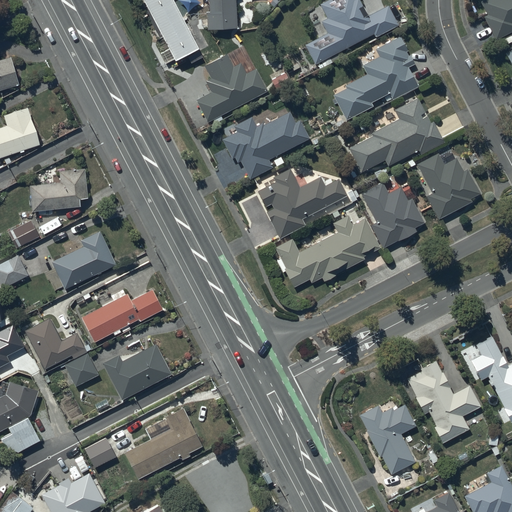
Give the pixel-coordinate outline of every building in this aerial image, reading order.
[(142,0),(175,61),(197,49),(170,0),(142,0)] [(208,0),(209,12),(206,12),(207,30),(236,29),(234,0),(208,0)] [(327,0),(319,4),(326,18),(321,21),(327,34),(305,45),(314,64),(373,34),(375,38),(398,26),(388,6),(367,16),(363,18),(358,9),(362,7),(358,0),(327,0)] [(487,16),(484,17),(495,40),(511,32),(511,0),(483,0),(480,2),(487,16)] [(400,36),(375,49),(380,57),(362,66),(366,74),(344,86),(346,89),(333,96),(346,121),(373,106),(371,102),(389,93),(393,100),(418,87),(407,67),(415,64),(400,36)] [(226,55),(204,66),(210,79),(205,82),(211,93),(195,101),(206,122),(267,91),(255,68),(246,73),(240,63),(233,67),(226,55)] [(0,90),(18,85),(10,57),(0,59),(0,90)] [(285,72),(271,80),(276,90),(291,82),(285,72)] [(431,125),(417,99),(394,111),(398,119),(371,133),(372,136),(348,149),(361,172),(384,160),(388,167),(418,151),(421,155),(443,143),(433,124),(431,125)] [(39,145),(26,108),(3,115),(7,125),(0,127),(0,158),(20,152),(20,153),(24,152),(23,150),(39,145)] [(252,116),(233,125),(236,133),(222,139),(232,159),(235,158),(238,163),(241,162),(249,179),(273,168),(269,159),(309,140),(300,119),(295,121),(290,112),(265,124),(264,122),(257,126),(252,116)] [(438,153),(416,165),(432,193),(426,197),(439,220),(472,203),(470,199),(480,194),(467,170),(463,172),(456,159),(444,165),(438,153)] [(85,169),(59,171),(60,182),(29,185),(31,211),(80,207),(79,200),(88,199),(85,169)] [(290,169),(274,177),(276,182),(257,192),(265,207),(271,204),(274,209),(266,213),(279,239),(305,225),(302,219),(347,196),(338,179),(325,186),(320,177),(300,188),(290,169)] [(382,184),(362,194),(375,223),(370,225),(382,249),(417,232),(415,228),(424,223),(412,198),(406,201),(400,189),(387,195),(382,184)] [(292,239),(275,247),(281,259),(276,261),(282,273),(285,272),(293,288),(309,280),(311,283),(322,278),(324,282),(336,277),(335,275),(365,260),(363,257),(380,248),(365,219),(353,225),(348,216),(334,223),(338,232),(299,252),(292,239)] [(39,236),(30,220),(7,232),(16,249),(39,236)] [(115,265),(98,231),(79,240),(82,246),(50,262),(63,290),(115,265)] [(28,276),(17,255),(0,264),(0,284),(3,289),(28,276)] [(112,301),(82,317),(95,342),(113,333),(114,336),(122,332),(123,333),(130,329),(128,325),(139,320),(140,322),(163,310),(152,290),(131,301),(127,294),(126,295),(123,289),(110,296),(112,301)] [(61,341),(50,318),(24,330),(40,362),(37,363),(41,371),(72,356),(74,360),(64,364),(76,388),(99,376),(77,333),(61,341)] [(480,356),(470,360),(480,381),(488,378),(510,423),(511,421),(511,363),(506,367),(491,336),(475,344),(480,356)] [(171,374),(155,344),(121,361),(119,355),(103,363),(121,399),(171,374)] [(408,379),(417,398),(416,398),(424,414),(428,412),(435,426),(433,427),(442,444),(471,430),(464,416),(481,407),(470,385),(453,393),(450,388),(451,387),(443,371),(441,372),(436,362),(421,369),(423,372),(408,379)] [(38,391),(10,381),(2,380),(0,387),(0,431),(8,428),(11,434),(1,439),(9,457),(40,441),(30,422),(33,420),(30,415),(38,391)] [(378,406),(359,416),(367,431),(366,431),(380,458),(382,457),(392,476),(416,463),(401,435),(416,427),(405,405),(394,411),(392,408),(382,414),(378,406)] [(202,447),(182,408),(164,418),(165,420),(146,430),(151,440),(125,454),(138,480),(182,458),(182,459),(189,455),(189,453),(202,447)] [(116,457),(105,437),(84,449),(95,468),(116,457)] [(490,482),(463,495),(471,511),(511,511),(511,486),(502,466),(486,473),(490,482)] [(87,511),(104,503),(88,474),(71,483),(68,477),(58,483),(59,485),(41,495),(50,511),(87,511)] [(29,511),(32,508),(12,492),(0,507),(0,511),(29,511)] [(459,511),(449,492),(433,500),(436,508),(427,511),(464,511),(464,510),(460,511),(459,511)]
